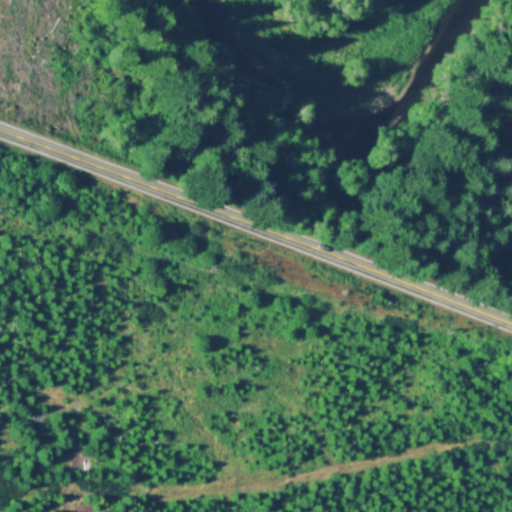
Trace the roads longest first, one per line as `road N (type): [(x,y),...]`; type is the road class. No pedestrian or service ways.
road 1 (secondary): [(0,128),(511,322)]
road 2 (track): [(58,482),(161,489),(267,484),(435,444),(511,437)]
